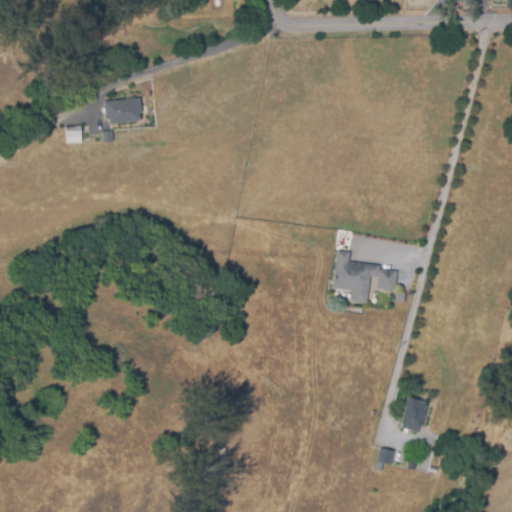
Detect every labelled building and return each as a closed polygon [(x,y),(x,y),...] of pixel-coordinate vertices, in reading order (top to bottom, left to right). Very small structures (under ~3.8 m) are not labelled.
[(110,123),(110,118),(106,118),(105,100),(139,98),(141,121),(110,123)] [(68,142),(67,126),(82,125),(82,142),(68,142)] [(104,142),(104,131),(113,130),(114,141),(104,142)] [(368,303),(353,301),(354,290),(333,287),(338,250),(350,251),(349,260),(380,264),(379,267),(397,270),(394,290),(378,288),(379,277),(371,276),(368,303)] [(406,302),(397,301),(397,290),(406,290),(406,302)] [(421,430),(402,426),(408,396),(421,399),(421,401),(426,402),(425,404),(427,405),(421,430)] [(382,470),(377,469),(382,446),(395,449),(391,464),(384,462),(382,470)] [(415,471),(408,468),(411,459),(418,461),(415,471)] [(438,473),(429,471),(431,464),(439,466),(438,473)]
